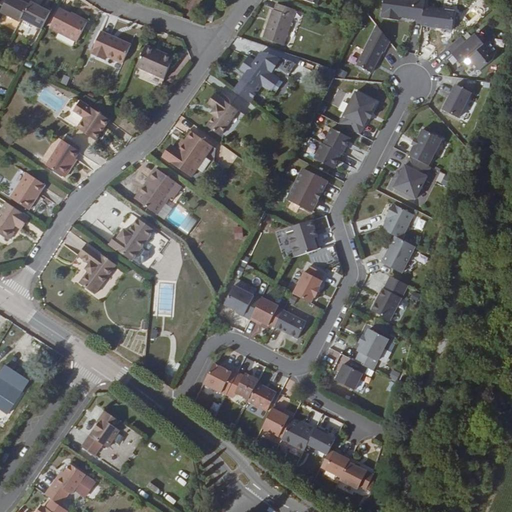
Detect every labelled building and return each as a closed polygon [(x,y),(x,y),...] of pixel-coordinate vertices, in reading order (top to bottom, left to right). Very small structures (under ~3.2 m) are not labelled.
[(22,19),(30,5),(21,0),(6,0),(0,12),(20,23),(22,19)] [(384,0),(382,18),(398,21),(399,17),(422,21),(424,9),(425,0),(384,0)] [(31,1),(30,5),(22,19),(42,30),(51,12),(31,1)] [(296,10),(277,4),(275,10),(273,9),(262,39),(284,46),(296,10)] [(71,14),(66,11),(60,8),(50,27),(78,42),(88,22),(72,13),(71,14)] [(454,13),(424,9),(422,21),(421,27),(452,30),(454,13)] [(352,22),(345,34),(353,39),(360,26),(352,22)] [(391,42),(376,26),(356,64),(372,73),(383,52),(385,53),(391,42)] [(480,31),(475,34),(482,42),(486,39),(480,31)] [(101,32),(91,54),(106,61),(108,58),(123,64),(131,44),(101,32)] [(461,36),(448,47),(453,53),(452,54),(461,65),(466,60),(471,66),(472,65),(476,71),(480,71),(492,61),(497,51),(488,41),(484,44),(482,42),(475,34),(466,42),(461,36)] [(157,52),(158,50),(146,45),(137,67),(165,79),(174,57),(162,52),(162,55),(157,52)] [(286,82),(274,73),(284,59),(262,51),(255,60),(249,56),(239,70),(246,74),(234,90),(252,103),(263,87),(276,96),(286,82)] [(473,94),(455,85),(442,110),(461,120),(473,94)] [(377,102),(355,92),(342,118),(343,118),(340,124),(361,135),(368,120),(370,122),(374,112),(372,111),(377,102)] [(208,104),(210,106),(218,95),(216,93),(208,104)] [(218,95),(210,106),(215,109),(212,113),(215,116),(207,126),(221,136),(239,110),(218,95)] [(111,120),(81,100),(73,111),(84,118),(77,128),(97,141),(111,120)] [(351,138),(332,129),(324,144),(342,153),(343,154),(351,138)] [(412,157),(429,166),(442,140),(422,130),(417,139),(415,138),(412,145),(414,146),(409,155),(412,157)] [(192,131),(185,141),(179,150),(176,148),(173,146),(164,159),(192,178),(214,147),(192,131)] [(4,140),(11,144),(15,138),(8,134),(4,140)] [(182,138),(176,148),(179,150),(185,141),(182,138)] [(65,178),(74,165),(72,163),(75,158),(80,151),(63,140),(46,165),(65,178)] [(162,157),(164,159),(173,146),(171,144),(162,157)] [(335,169),(342,153),(324,144),(323,144),(315,159),(335,169)] [(406,166),(394,188),(416,199),(428,177),(426,177),(431,168),(431,167),(429,166),(412,157),(407,166),(406,166)] [(146,181),(147,182),(150,184),(147,188),(138,195),(135,199),(157,215),(170,198),(172,200),(182,187),(156,168),(146,181)] [(329,182),(302,168),(293,185),(320,199),(329,182)] [(30,211),(46,185),(27,173),(11,198),(30,211)] [(147,182),(138,195),(147,188),(150,184),(147,182)] [(313,215),(320,199),(293,185),(285,201),(313,215)] [(20,228),(28,216),(7,202),(0,212),(0,234),(10,240),(15,232),(13,230),(16,225),(20,228)] [(389,217),(383,230),(395,236),(402,240),(414,215),(393,204),(389,213),(391,214),(389,217)] [(30,217),(28,216),(20,228),(22,230),(30,217)] [(117,234),(110,244),(133,261),(135,259),(144,246),(155,230),(138,218),(129,232),(125,229),(120,236),(117,234)] [(317,236),(312,221),(292,227),(297,242),(317,236)] [(318,238),(317,236),(297,242),(301,255),(319,250),(316,239),(318,238)] [(402,240),(395,236),(381,263),(403,275),(417,247),(402,240)] [(78,256),(80,257),(89,244),(87,243),(78,256)] [(89,244),(80,257),(89,264),(85,269),(89,271),(79,283),(95,295),(117,265),(89,244)] [(144,246),(135,259),(142,264),(143,262),(145,262),(147,261),(150,257),(149,255),(149,254),(151,251),(144,246)] [(321,280),(324,274),(309,267),(306,273),(304,271),(292,294),(311,304),(323,281),(321,280)] [(409,282),(392,272),(385,285),(384,285),(373,307),(391,316),(409,282)] [(250,321),(261,299),(233,285),(222,306),(250,321)] [(274,328),(283,310),(261,299),(250,321),(261,326),(262,324),(268,327),(269,325),(274,328)] [(305,320),(283,310),(274,328),(296,338),(305,320)] [(356,361),(373,370),(389,339),(370,329),(366,336),(363,335),(360,342),(362,344),(358,351),(360,353),(356,361)] [(344,356),(340,362),(356,370),(359,364),(344,356)] [(222,368),(214,364),(204,384),(222,393),(233,370),(226,367),(225,369),(222,368)] [(364,374),(344,364),(335,381),(355,392),(364,374)] [(5,366),(0,373),(0,393),(14,402),(28,380),(5,366)] [(258,383),(259,380),(246,374),(236,393),(249,399),(258,383)] [(249,399),(248,402),(267,412),(277,393),(258,383),(249,399)] [(274,406),(263,428),(280,436),(289,418),(280,413),(281,409),(274,406)] [(101,420),(99,423),(90,435),(91,436),(83,447),(94,455),(102,443),(108,447),(120,430),(115,426),(120,420),(106,410),(99,420),(101,420)] [(308,444),(316,428),(301,421),(300,424),(292,420),(280,441),(303,453),(308,444)] [(324,430),(317,427),(316,428),(308,444),(328,454),(330,450),(336,439),(328,434),(323,432),(324,430)] [(361,455),(379,452),(378,440),(360,442),(361,455)] [(349,463),(350,461),(330,450),(328,454),(320,468),(340,479),(349,463)] [(71,463),(65,472),(57,483),(55,481),(45,495),(61,505),(70,492),(72,494),(76,489),(85,475),(86,474),(71,463)] [(374,475),(349,463),(340,479),(339,481),(358,491),(360,486),(368,490),(374,475)] [(62,470),(55,481),(57,483),(65,472),(62,470)] [(85,475),(76,489),(86,496),(96,482),(85,475)]
